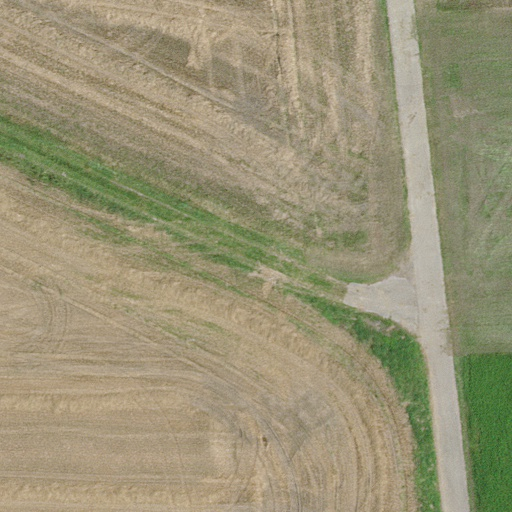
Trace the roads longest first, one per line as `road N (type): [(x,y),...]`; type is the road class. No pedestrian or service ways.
road 1 (track): [(446,511),(387,0)]
road 2 (track): [(417,293),(338,294),(0,142)]
